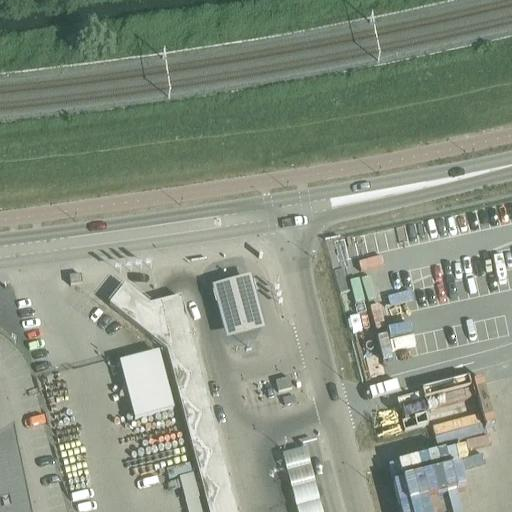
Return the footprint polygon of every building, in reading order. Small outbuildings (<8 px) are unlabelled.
[(80,277),(68,279),(69,288),(81,287),(80,277)] [(254,282),(215,292),(223,324),(229,346),(267,336),(262,314),(254,282)] [(235,511),(181,301),(173,303),(150,309),(125,288),(109,308),(166,354),(207,511),(235,511)] [(289,381),(275,384),(278,395),(292,392),(289,381)] [(0,447),(0,511),(31,511),(15,437),(0,447)] [(322,511),(307,450),(282,456),(295,511),(322,511)]
